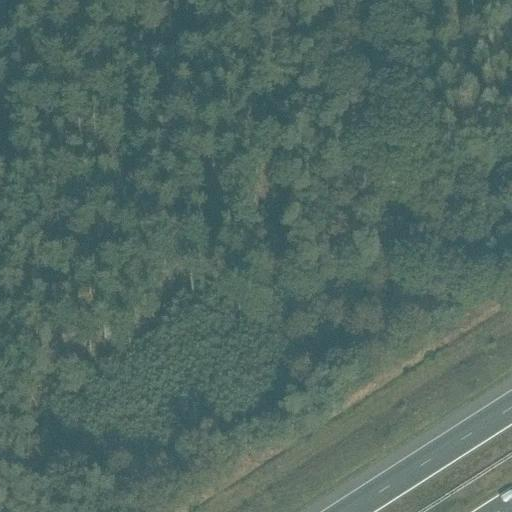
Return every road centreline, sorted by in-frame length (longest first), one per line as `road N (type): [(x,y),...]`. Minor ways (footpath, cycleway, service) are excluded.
road 1 (track): [(0,473),(144,491),(286,398),(382,319),(410,228),(511,179)]
road 2 (motorway): [(511,415),(361,511)]
